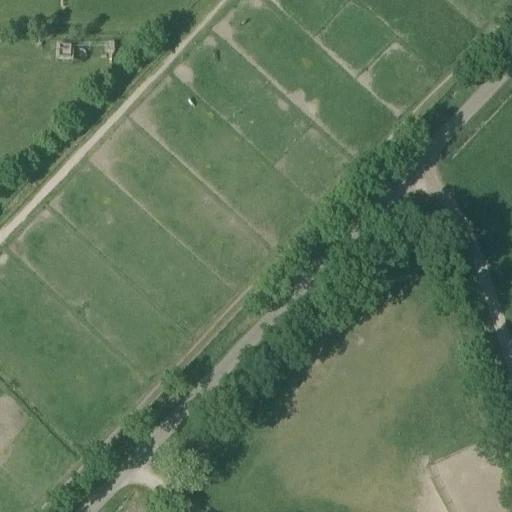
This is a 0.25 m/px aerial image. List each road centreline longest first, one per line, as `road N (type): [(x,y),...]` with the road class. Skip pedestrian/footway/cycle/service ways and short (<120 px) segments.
road 1 (unclassified): [(95,511),(511,63)]
road 2 (unknown): [(511,378),(460,221)]
